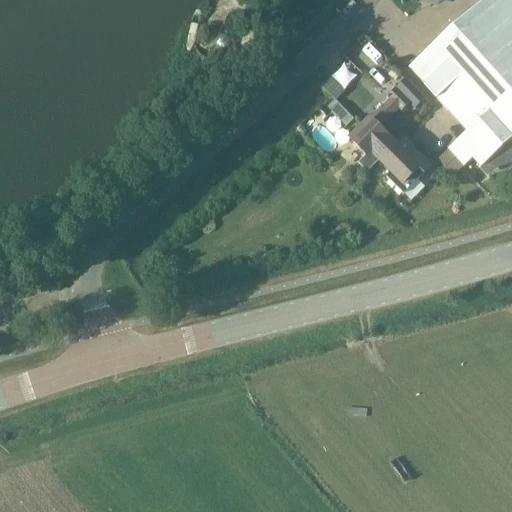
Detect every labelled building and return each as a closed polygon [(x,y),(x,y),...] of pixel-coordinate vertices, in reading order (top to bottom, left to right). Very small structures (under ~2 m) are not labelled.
[(511,1),(511,0),(486,0),(476,10),(409,71),(457,123),(470,112),(490,134),(495,129),(509,143),(511,146),(511,1)] [(328,80),(320,87),(333,99),(340,92),(328,80)] [(398,113),(407,104),(414,111),(425,100),(404,80),(386,98),(389,101),(387,103),(349,141),(357,150),(364,157),(358,164),(367,173),(377,162),(385,154),(378,147),(386,139),(376,129),(395,110),(398,113)] [(338,106),(331,114),(340,122),(347,114),(338,106)] [(467,134),(445,153),(461,170),(471,161),(479,170),(480,169),(509,143),(495,129),(490,134),(470,112),(457,123),(467,134)] [(385,154),(377,162),(390,175),(386,178),(403,195),(421,178),(429,170),(403,145),(397,151),(386,139),(378,147),(385,154)] [(511,146),(509,143),(480,169),(486,176),(500,169),(510,166),(511,164),(511,146)]
